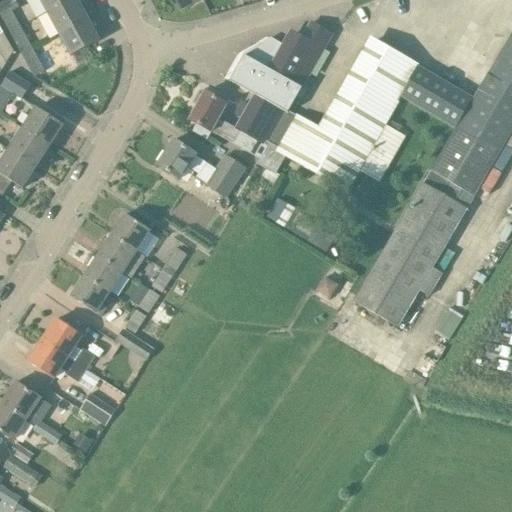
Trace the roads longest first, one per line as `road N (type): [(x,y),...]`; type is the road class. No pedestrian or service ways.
road 1 (residential): [(0,324),(83,205),(144,94),(147,45)]
road 2 (residential): [(147,45),(320,0)]
